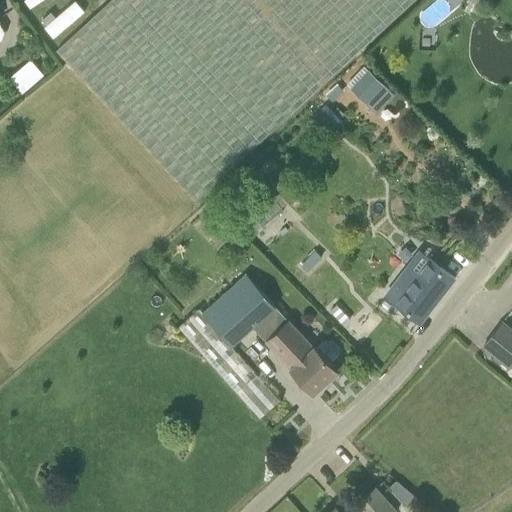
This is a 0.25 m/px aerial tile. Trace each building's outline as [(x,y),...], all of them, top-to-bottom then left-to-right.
[(110,0),(58,49),(197,201),(414,0),(110,0)] [(45,24),(52,35),(84,11),(76,1),(45,24)] [(31,57),(9,76),(22,91),(44,73),(31,57)] [(384,85),(368,70),(351,88),(367,103),(384,85)] [(326,103),(312,117),(331,136),(345,122),(326,103)] [(277,199),(268,189),(238,214),(255,235),(284,211),(276,201),(277,199)] [(455,277),(440,266),(451,251),(433,236),(421,251),(430,258),(419,273),(409,266),(386,295),(420,321),(429,309),(430,309),(455,277)] [(261,290),(250,277),(246,272),(202,311),(208,318),(233,345),(254,327),(291,367),(314,392),(338,370),(330,362),(338,355),(338,346),(332,340),(324,340),(316,347),(314,345),(314,346),(289,319),(261,290)] [(345,325),(351,319),(337,305),(330,310),(345,325)] [(233,345),(208,318),(202,311),(182,328),(260,416),(281,398),(233,345)] [(511,363),(511,330),(502,322),(483,347),(509,367),(511,363)] [(390,488),(406,505),(415,496),(398,481),(390,488)] [(396,511),(397,511),(376,487),(356,504),(357,505),(349,511),(340,511),(336,506),(329,511),(396,511)]
